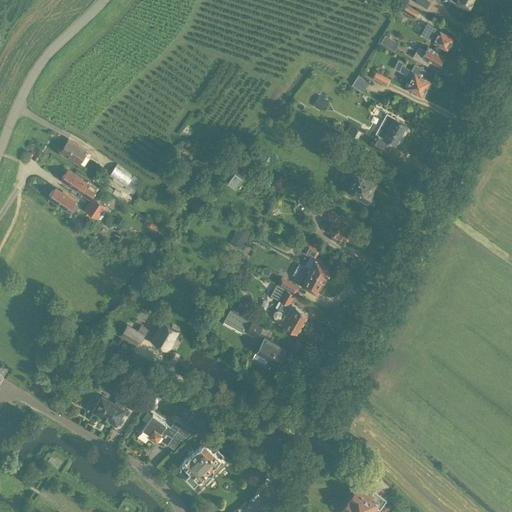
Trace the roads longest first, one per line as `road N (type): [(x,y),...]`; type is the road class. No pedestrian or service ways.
road 1 (residential): [(264,498),(511,53)]
road 2 (tertiary): [(181,511),(159,481),(7,385),(0,396)]
road 3 (residential): [(0,151),(33,73),(104,0)]
